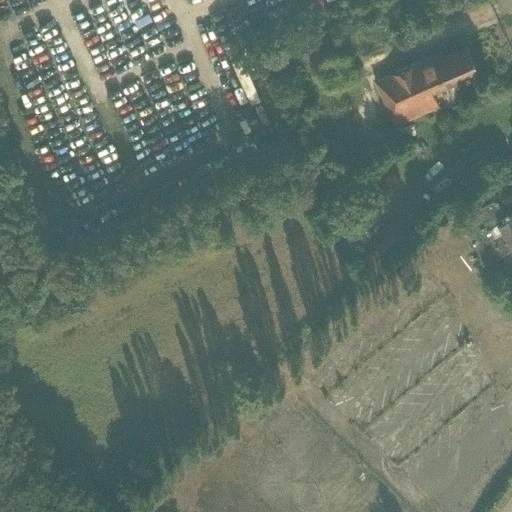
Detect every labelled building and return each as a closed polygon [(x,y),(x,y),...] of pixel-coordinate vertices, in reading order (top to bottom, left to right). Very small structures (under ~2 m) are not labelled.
[(444,55),(442,50),(408,66),(421,94),(423,94),(432,89),(432,90),(478,70),(466,45),(444,55)] [(396,125),(430,110),(423,94),(421,94),(408,66),(376,80),(396,125)] [(423,94),(430,110),(439,105),(432,90),(432,89),(423,94)] [(482,107),(476,95),(464,101),(470,114),(482,107)] [(399,182),(392,173),(340,214),(349,224),(399,182)] [(511,213),(503,218),(493,200),(460,217),(484,262),(511,247),(511,213)] [(390,232),(371,251),(381,260),(400,241),(390,232)] [(263,405),(250,392),(234,409),(252,427),(264,415),(258,409),(263,405)]
